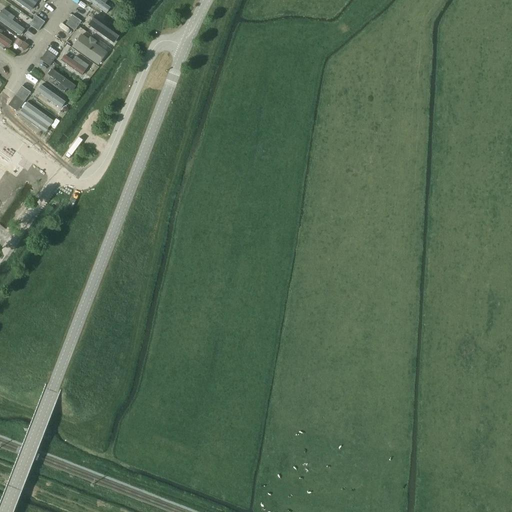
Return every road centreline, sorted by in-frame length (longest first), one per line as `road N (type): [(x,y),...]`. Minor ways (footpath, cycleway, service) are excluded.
road 1 (unclassified): [(188,40),(139,149),(5,511)]
road 2 (unclassified): [(188,40),(169,37),(155,46),(95,174),(67,167),(0,105)]
